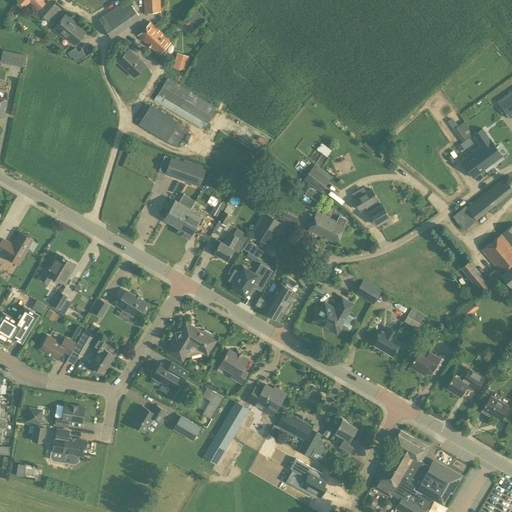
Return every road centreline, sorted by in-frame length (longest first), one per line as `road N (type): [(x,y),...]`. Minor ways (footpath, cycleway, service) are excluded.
road 1 (unclassified): [(282,338),(322,265),(395,245),(511,168)]
road 2 (tertiary): [(183,282),(0,174)]
road 3 (tertiary): [(511,470),(396,404)]
road 4 (tertiary): [(396,404),(282,338)]
road 5 (residential): [(116,391),(183,282)]
road 6 (residential): [(0,355),(45,382),(116,391)]
